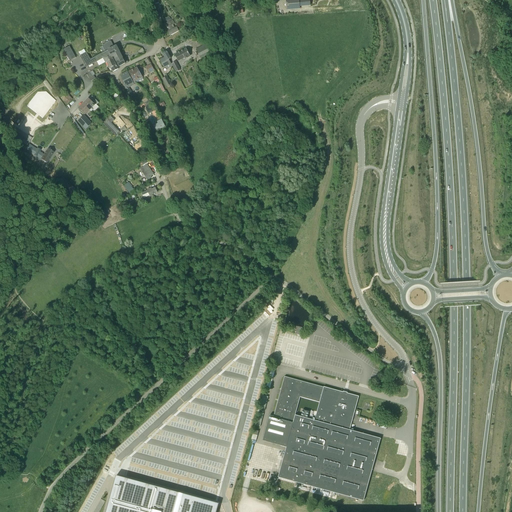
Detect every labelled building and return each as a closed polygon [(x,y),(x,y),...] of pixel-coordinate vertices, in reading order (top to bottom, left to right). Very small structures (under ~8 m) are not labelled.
[(175,28),(173,24),(175,23),(173,20),(164,25),(170,36),(178,31),(176,27),(175,28)] [(111,41),(103,45),(106,51),(108,50),(112,58),(114,57),(120,54),(116,46),(114,47),(111,41)] [(201,59),(211,53),(206,44),(196,49),(201,59)] [(64,49),(70,61),(76,58),(70,46),(64,49)] [(185,60),(190,57),(186,49),(177,54),(178,55),(175,56),(178,62),(184,59),(185,60)] [(113,60),(112,58),(108,50),(106,51),(100,54),(100,55),(102,57),(102,58),(102,59),(103,59),(106,64),(107,63),(113,60)] [(172,67),(171,64),(169,60),(171,59),(167,53),(166,51),(162,53),(164,58),(159,60),(163,69),(169,66),(171,68),(172,67)] [(102,57),(100,55),(98,56),(90,59),(87,52),(84,54),(80,56),(86,67),(100,60),(102,59),(102,58),(102,57)] [(120,54),(114,57),(119,67),(125,64),(120,54)] [(171,64),(172,67),(175,73),(180,70),(176,61),(171,64)] [(115,63),(109,66),(112,72),(118,69),(115,63)] [(149,73),(154,70),(151,65),(146,68),(149,73)] [(134,82),(142,78),(137,68),(129,73),(134,82)] [(126,90),(129,88),(128,88),(134,85),(128,73),(121,76),(125,84),(124,85),(126,90)] [(167,87),(171,84),(167,76),(163,79),(167,87)] [(129,98),(133,96),(134,95),(130,89),(125,92),(126,94),(129,98)] [(35,96),(27,106),(31,110),(48,110),(51,106),(51,101),(53,101),(55,99),(45,91),(39,91),(35,95),(35,98),(35,96)] [(83,104),(91,112),(93,110),(91,109),(95,106),(98,103),(92,96),(89,99),(88,98),(83,104)] [(91,112),(83,104),(78,109),(85,115),(89,111),(91,112)] [(85,129),(91,124),(83,115),(77,121),(85,129)] [(120,133),(118,131),(107,120),(103,123),(114,135),(114,134),(116,137),(120,133)] [(30,137),(28,139),(24,136),(18,132),(20,130),(13,125),(10,130),(15,134),(14,135),(15,136),(15,137),(27,145),(32,138),(30,137)] [(48,149),(46,152),(45,152),(43,155),(40,152),(41,150),(37,148),(36,151),(33,149),(30,153),(33,156),(34,155),(37,157),(41,159),(43,161),(46,163),(54,152),(53,152),(48,149)] [(147,180),(151,178),(150,176),(153,175),(146,165),(140,169),(147,180)] [(68,183),(65,186),(72,192),(75,189),(68,183)] [(124,186),(130,194),(134,190),(128,183),(124,186)] [(147,191),(145,188),(141,190),(142,192),(141,193),(142,196),(143,195),(143,196),(148,194),(149,196),(157,192),(155,188),(151,190),(151,189),(147,191)] [(288,447),(287,451),(285,451),(282,462),(278,477),(364,501),(372,470),(370,469),(371,466),(373,466),(380,439),(372,436),(372,438),(368,437),(369,435),(357,432),(356,434),(353,433),(353,431),(350,430),(359,396),(347,393),(346,394),(343,393),(343,392),(319,386),(284,377),(274,416),(269,415),(263,440),(288,447)] [(213,511),(216,504),(218,504),(218,503),(116,476),(106,511),(213,511)]
